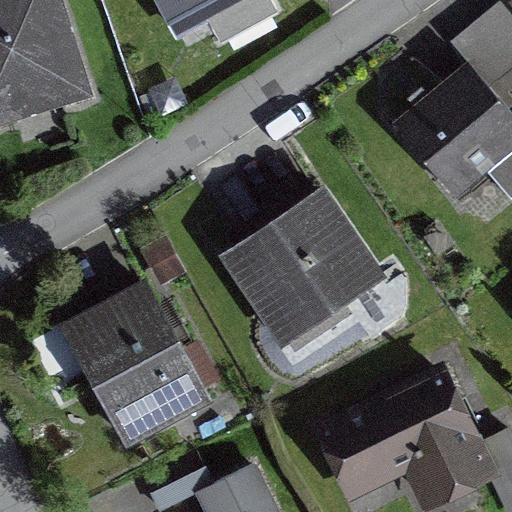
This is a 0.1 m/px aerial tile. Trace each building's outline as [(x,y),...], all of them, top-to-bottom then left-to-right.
[(0,0),(0,119),(83,93),(52,0),(0,0)] [(263,0),(157,0),(176,33),(208,16),(220,38),(269,11),(263,0)] [(486,166),(509,193),(511,190),(511,119),(466,65),(426,98),(419,89),(406,99),(414,108),(393,126),(451,196),(486,166)] [(341,303),(375,279),(316,192),(224,254),(283,342),(284,341),(292,352),(348,313),(341,303)] [(163,281),(180,271),(162,239),(145,249),(163,281)] [(100,363),(85,371),(123,439),(202,396),(143,287),(78,322),(100,363)] [(486,472),(437,373),(320,430),(349,490),(416,458),(435,497),(486,472)] [(168,466),(141,480),(153,502),(180,488),(168,466)] [(270,511),(248,466),(197,492),(206,511),(270,511)]
